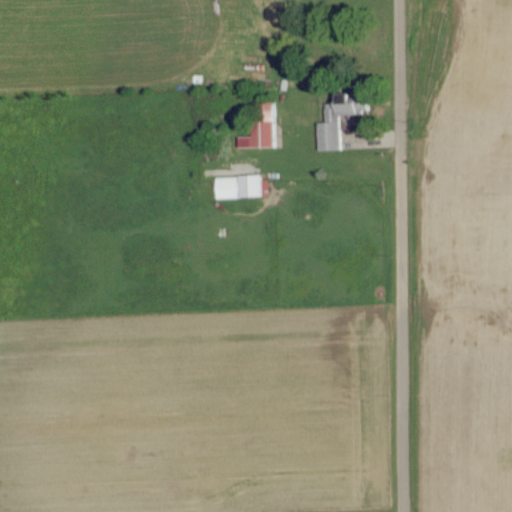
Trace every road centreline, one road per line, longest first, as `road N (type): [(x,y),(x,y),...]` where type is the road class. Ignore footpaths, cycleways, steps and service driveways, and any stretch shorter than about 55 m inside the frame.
road 1 (residential): [(404,511),(401,237)]
road 2 (residential): [(401,237),(402,0)]
